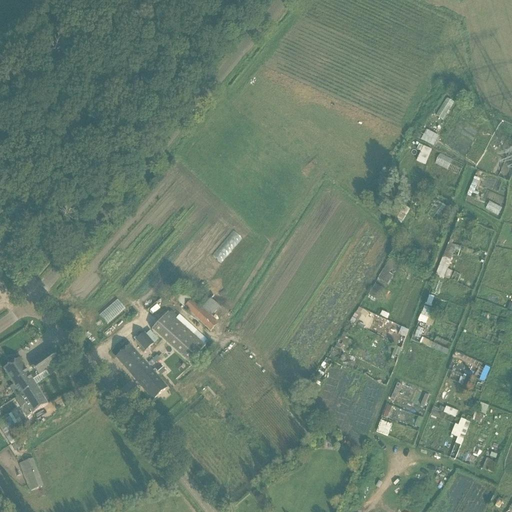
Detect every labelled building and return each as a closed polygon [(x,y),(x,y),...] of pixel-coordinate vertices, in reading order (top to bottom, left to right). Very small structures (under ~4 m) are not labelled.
[(453,103),(446,99),(436,117),(442,121),(453,103)] [(439,137),(426,131),(421,141),(433,148),(439,137)] [(432,151),(422,147),(416,163),(426,166),(432,151)] [(463,166),(440,155),(435,164),(459,176),(463,166)] [(479,180),(475,178),(467,196),(470,198),(472,194),(478,197),(479,194),(474,192),(479,180)] [(426,215),(437,222),(446,207),(434,200),(426,215)] [(501,209),(489,202),(485,210),(497,216),(501,209)] [(441,281),(456,246),(449,243),(435,279),(441,281)] [(196,245),(174,275),(182,281),(205,251),(196,245)] [(390,260),(383,270),(389,274),(391,270),(392,271),(397,264),(390,260)] [(389,274),(383,270),(378,279),(388,286),(393,277),(389,274)] [(375,285),(368,296),(374,299),(381,288),(375,285)] [(434,298),(429,296),(425,307),(430,308),(434,298)] [(458,320),(462,307),(436,298),(432,311),(458,320)] [(210,299),(201,309),(210,318),(219,308),(210,299)] [(210,332),(217,324),(210,318),(201,309),(191,300),(184,308),(210,332)] [(431,310),(424,307),(422,313),(428,316),(431,310)] [(189,364),(205,346),(168,313),(152,331),(189,364)] [(356,314),(355,314),(350,322),(354,325),(359,316),(356,314)] [(426,325),(428,319),(421,316),(418,322),(426,325)] [(503,332),(506,322),(500,320),(497,330),(503,332)] [(408,331),(402,328),(399,336),(405,338),(408,331)] [(423,330),(417,328),(414,337),(419,339),(423,330)] [(143,334),(136,341),(145,352),(153,345),(143,334)] [(432,344),(422,339),(420,344),(430,349),(432,344)] [(443,349),(432,344),(430,349),(441,353),(443,349)] [(499,347),(492,345),(488,356),(495,359),(499,347)] [(128,346),(115,357),(138,384),(152,372),(128,346)] [(402,350),(396,348),(392,357),(398,359),(402,350)] [(18,360),(3,370),(8,378),(13,386),(20,396),(35,386),(42,382),(49,377),(46,372),(51,368),(59,362),(51,350),(30,365),(38,377),(32,381),(18,360)] [(163,361),(158,355),(149,363),(154,369),(163,361)] [(165,372),(159,365),(155,369),(160,376),(165,372)] [(462,370),(451,365),(449,370),(460,375),(462,370)] [(152,372),(138,384),(141,387),(152,400),(166,388),(152,372)] [(319,387),(322,382),(314,378),(312,382),(319,387)] [(397,383),(393,395),(396,396),(397,397),(402,385),(397,383)] [(485,386),(486,385),(481,383),(481,385),(478,384),(475,391),(482,394),(484,386),(485,386)] [(35,386),(20,396),(32,415),(39,411),(47,406),(35,386)] [(486,416),(488,407),(480,404),(477,413),(476,413),(473,421),(481,424),(484,415),(486,416)] [(391,408),(387,407),(382,418),(386,420),(391,408)] [(457,412),(446,408),(444,414),(450,416),(455,418),(457,412)] [(455,418),(450,416),(447,423),(455,426),(458,419),(455,418)] [(462,416),(455,435),(464,438),(466,431),(470,422),(471,422),(472,419),(467,417),(467,418),(462,416)] [(0,429),(10,444),(21,436),(9,418),(0,423),(0,429)] [(381,421),(376,433),(387,437),(392,426),(381,421)] [(29,492),(43,487),(33,459),(19,465),(29,492)] [(168,504),(172,511),(187,511),(179,497),(168,504)]
